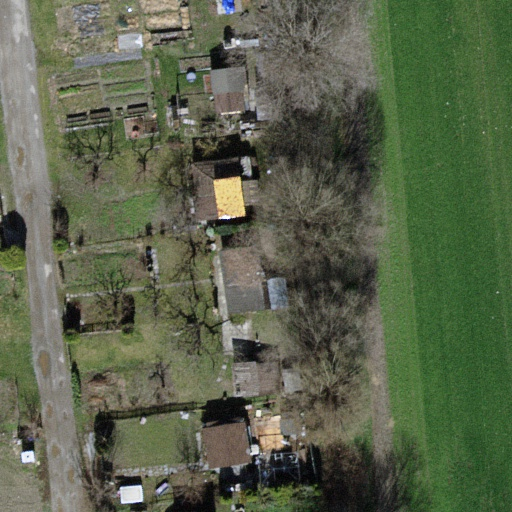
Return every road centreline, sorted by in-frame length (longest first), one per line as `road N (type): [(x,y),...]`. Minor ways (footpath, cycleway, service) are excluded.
road 1 (track): [(0,20),(57,511)]
road 2 (track): [(511,252),(457,0)]
